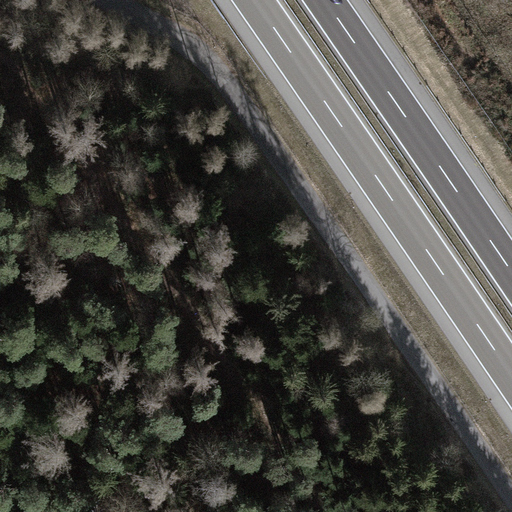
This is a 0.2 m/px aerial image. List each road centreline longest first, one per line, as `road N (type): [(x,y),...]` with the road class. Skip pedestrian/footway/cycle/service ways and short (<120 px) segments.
road 1 (unclassified): [(109,0),(205,58),(229,86),(511,497)]
road 2 (motorway): [(252,0),(511,376)]
road 3 (motorway): [(511,270),(326,0)]
